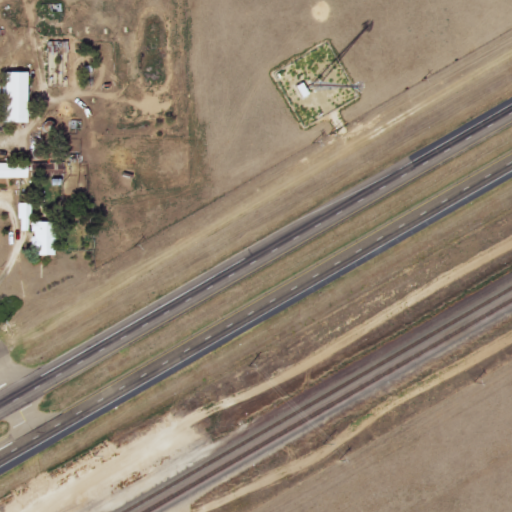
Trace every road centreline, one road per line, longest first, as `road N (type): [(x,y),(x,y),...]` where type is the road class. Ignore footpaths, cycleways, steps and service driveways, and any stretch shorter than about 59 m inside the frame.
road 1 (trunk): [(511,110),(0,406)]
road 2 (trunk): [(0,457),(511,164)]
